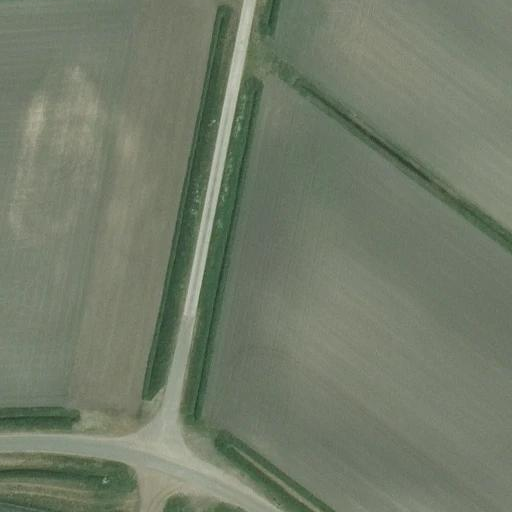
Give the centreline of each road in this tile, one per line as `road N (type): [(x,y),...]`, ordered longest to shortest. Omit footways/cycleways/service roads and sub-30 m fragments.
road 1 (unclassified): [(161,460),(241,0)]
road 2 (unclassified): [(0,445),(68,445),(161,460)]
